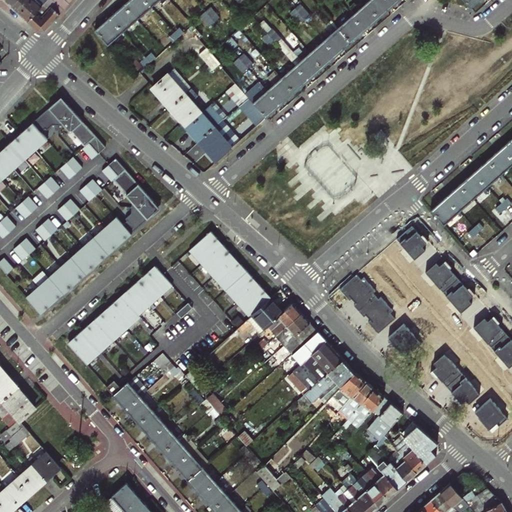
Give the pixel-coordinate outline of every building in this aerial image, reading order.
[(15,0),(11,6),(19,14),(31,0),(15,0)] [(31,0),(19,14),(27,21),(46,0),(31,0)] [(38,30),(45,30),(69,3),(65,0),(46,0),(27,21),(38,30)] [(136,18),(150,6),(144,0),(128,0),(123,4),(136,18)] [(379,16),(393,4),(389,0),(369,0),(366,2),(379,16)] [(365,29),(379,16),(366,2),(352,15),(365,29)] [(300,3),(295,7),(304,18),(309,13),(300,3)] [(122,30),(136,18),(123,4),(110,16),(122,30)] [(219,16),(210,6),(205,10),(214,21),(219,16)] [(304,18),(295,7),(289,12),(299,22),(304,18)] [(214,21),(205,10),(199,15),(209,26),(214,21)] [(351,42),(365,29),(352,15),(338,28),(351,42)] [(108,43),(122,30),(110,16),(95,29),(108,43)] [(272,27),(267,32),(276,42),(281,38),(272,27)] [(324,40),(336,54),(351,42),(338,28),(324,40)] [(172,41),(177,37),(173,32),(168,37),(172,41)] [(276,42),(267,32),(262,36),(271,47),(276,42)] [(322,67),(336,54),(324,40),(310,53),(322,67)] [(212,71),(219,65),(205,49),(198,55),(212,71)] [(149,61),(155,56),(151,52),(145,57),(149,61)] [(253,63),(243,52),(238,57),(248,67),(253,63)] [(308,79),(322,67),(310,53),(296,65),(308,79)] [(139,62),(143,66),(149,61),(145,57),(142,54),(139,57),(141,60),(139,62)] [(248,67),(238,57),(233,61),(242,72),(248,67)] [(294,92),(308,79),(296,65),(282,78),(294,92)] [(170,107),(185,94),(192,88),(174,68),(152,86),(170,107)] [(280,104),(294,92),(282,78),(268,90),(280,104)] [(265,117),(280,104),(268,90),(259,80),(245,94),(248,97),(265,117)] [(238,106),(248,97),(245,94),(235,83),(225,92),(238,106)] [(203,114),(201,112),(185,94),(170,107),(182,120),(190,114),(195,120),(203,114)] [(40,132),(42,132),(45,129),(47,130),(53,125),(66,126),(71,132),(72,132),(85,146),(83,148),(93,159),(106,147),(61,97),(32,123),(40,132)] [(258,124),(265,117),(248,97),(238,106),(256,126),(258,124)] [(182,120),(198,139),(222,119),(210,105),(201,112),(203,114),(195,120),(190,114),(182,120)] [(217,160),(240,140),(222,119),(198,139),(217,160)] [(32,123),(0,151),(0,182),(48,140),(42,132),(40,132),(32,123)] [(511,138),(502,147),(511,159),(511,138)] [(488,160),(500,173),(511,162),(511,159),(502,147),(488,160)] [(60,168),(70,179),(83,168),(73,157),(60,168)] [(127,221),(123,224),(123,226),(131,234),(160,208),(116,159),(102,170),(112,181),(114,179),(127,194),(126,195),(132,201),(132,214),(127,221)] [(486,186),(500,173),(488,160),(474,172),(486,186)] [(459,185),(471,199),(486,186),(474,172),(459,185)] [(38,188),(48,199),(61,187),(51,176),(38,188)] [(80,190),(90,201),(102,190),(93,179),(80,190)] [(457,211),(471,199),(459,185),(445,197),(457,211)] [(16,207),(26,218),(39,207),(29,196),(16,207)] [(443,224),(457,211),(445,197),(431,210),(443,224)] [(501,203),(505,208),(511,202),(507,198),(501,203)] [(58,210),(68,221),(80,210),(71,199),(58,210)] [(496,208),(500,213),(505,208),(501,203),(496,208)] [(443,224),(447,229),(462,216),(457,211),(443,224)] [(0,221),(0,233),(4,238),(17,226),(7,215),(0,221)] [(26,297),(42,314),(131,234),(123,226),(123,224),(117,217),(26,297)] [(36,229),(46,240),(58,229),(49,218),(36,229)] [(477,233),(483,227),(479,223),(473,228),(477,233)] [(467,233),(472,238),(477,233),(473,228),(467,233)] [(269,297),(270,296),(210,230),(188,249),(248,315),(269,297)] [(406,237),(401,242),(416,258),(425,250),(423,247),(428,242),(417,230),(408,238),(406,237)] [(14,249),(23,260),(36,249),(26,238),(14,249)] [(4,257),(0,261),(0,266),(7,275),(14,268),(4,257)] [(445,282),(454,273),(450,269),(451,267),(445,261),(440,266),(437,262),(426,272),(441,288),(446,283),(445,282)] [(67,342),(86,363),(140,316),(138,314),(172,284),(154,264),(67,342)] [(454,292),(463,283),(454,273),(445,282),(446,283),(441,288),(447,294),(452,289),(454,292)] [(359,311),(376,296),(373,293),(376,291),(364,277),(361,280),(356,274),(341,288),(348,296),(350,294),(356,302),(353,305),(359,311)] [(468,288),(463,283),(454,292),(452,289),(447,294),(462,311),(471,302),(468,299),(475,293),(469,287),(468,288)] [(378,299),(376,296),(359,311),(364,317),(367,314),(373,321),(371,322),(379,331),(394,318),(391,314),(394,311),(381,296),(378,299)] [(266,326),(267,325),(282,312),(269,297),(248,315),(245,318),(258,333),(266,326)] [(275,335),(276,335),(301,312),(292,303),(282,312),(267,325),(266,326),(275,335)] [(283,345),(285,344),(310,322),(301,312),(276,335),(275,335),(283,345)] [(493,337),(503,328),(493,316),(487,321),(484,318),(474,327),(488,343),(494,338),(493,337)] [(292,353),(306,340),(317,330),(310,322),(285,344),(283,345),(291,353),(292,353)] [(404,324),(389,336),(406,356),(420,343),(404,324)] [(501,347),(511,337),(503,328),(493,337),(494,338),(488,343),(495,350),(500,346),(501,347)] [(306,340),(315,349),(326,340),(317,330),(306,340)] [(511,337),(501,347),(500,346),(495,350),(509,367),(511,364),(511,337)] [(311,370),(319,363),(335,349),(326,340),(315,349),(311,353),(287,374),(296,383),(311,370)] [(305,392),(320,379),(343,358),(335,349),(319,363),(311,370),(296,383),(305,392)] [(454,374),(458,371),(444,354),(435,363),(437,366),(433,369),(443,380),(452,373),(454,374)] [(326,401),(332,395),(355,372),(343,358),(320,379),(305,392),(312,400),(313,401),(320,395),(326,401)] [(169,370),(174,365),(169,360),(164,364),(169,370)] [(169,370),(174,376),(179,371),(174,365),(169,370)] [(0,396),(2,400),(17,387),(0,366),(0,396)] [(197,388),(203,383),(188,367),(182,372),(188,378),(197,388)] [(459,383),(465,378),(458,371),(454,374),(452,373),(443,380),(453,391),(461,384),(459,383)] [(332,395),(343,405),(365,380),(355,372),(332,395)] [(479,394),(465,378),(459,383),(461,384),(453,391),(463,403),(467,400),(469,403),(479,394)] [(106,386),(113,394),(120,387),(113,379),(106,386)] [(343,405),(352,413),(374,388),(365,380),(343,405)] [(126,408),(140,396),(127,381),(120,387),(113,394),(126,408)] [(203,383),(197,388),(200,392),(205,397),(211,392),(212,391),(204,381),(203,383)] [(5,428),(11,434),(23,423),(20,420),(35,407),(17,387),(2,400),(0,401),(0,413),(10,424),(5,428)] [(189,393),(193,398),(199,394),(194,388),(189,393)] [(356,428),(372,409),(383,396),(374,388),(352,413),(342,425),(345,429),(350,423),(356,428)] [(214,408),(220,402),(211,392),(205,397),(213,407),(214,408)] [(306,405),(312,400),(305,392),(299,398),(306,405)] [(193,398),(199,404),(204,399),(199,394),(193,398)] [(126,408),(138,422),(152,410),(140,396),(126,408)] [(391,426),(392,424),(402,412),(383,396),(372,409),(391,426)] [(491,398),(476,410),(491,427),(506,415),(491,398)] [(221,416),(227,411),(220,402),(214,408),(220,415),(221,416)] [(138,422),(150,436),(164,424),(152,410),(138,422)] [(213,421),(218,427),(224,422),(219,416),(213,421)] [(218,427),(224,433),(229,428),(224,422),(218,427)] [(11,439),(15,443),(29,430),(23,423),(11,434),(8,436),(11,439)] [(163,451),(177,438),(164,424),(150,436),(163,451)] [(246,444),(252,439),(244,430),(238,435),(246,444)] [(175,465),(190,452),(197,446),(185,431),(177,438),(163,451),(175,465)] [(375,444),(378,448),(387,438),(383,434),(375,444)] [(416,472),(426,464),(414,451),(403,438),(394,447),(397,450),(416,472)] [(5,444),(9,448),(15,443),(11,439),(5,444)] [(439,452),(439,451),(428,439),(422,445),(433,457),(439,452)] [(397,488),(407,480),(390,462),(387,465),(377,453),(380,450),(378,448),(375,444),(367,453),(378,466),(397,488)] [(45,477),(59,465),(46,451),(42,445),(28,458),(33,463),(45,477)] [(238,449),(243,455),(248,450),(243,445),(238,449)] [(426,464),(433,457),(422,445),(414,451),(426,464)] [(197,446),(190,452),(175,465),(188,479),(202,466),(209,460),(197,446)] [(311,462),(315,457),(306,449),(301,454),(303,456),(311,462)] [(243,455),(248,461),(254,457),(248,450),(243,455)] [(407,480),(416,472),(397,450),(387,458),(390,462),(407,480)] [(312,466),(310,464),(303,456),(294,463),(304,474),(312,466)] [(312,466),(314,468),(322,460),(319,456),(310,464),(312,466)] [(276,479),(284,473),(271,458),(264,465),(276,479)] [(19,475),(32,489),(45,477),(33,463),(19,475)] [(280,483),(276,479),(264,465),(256,472),(267,484),(272,490),(280,483)] [(200,493),(215,480),(202,466),(188,479),(200,493)] [(388,497),(397,488),(378,466),(373,469),(371,467),(366,472),(388,497)] [(378,505),(388,497),(366,472),(357,480),(378,505)] [(280,483),(282,485),(289,479),(284,473),(276,479),(280,483)] [(18,501),(32,489),(19,475),(6,487),(18,501)] [(213,508),(227,495),(232,490),(220,476),(215,480),(200,493),(213,508)] [(367,511),(370,511),(378,505),(357,480),(355,479),(346,487),(347,489),(367,511)] [(261,490),(266,486),(260,480),(256,484),(261,490)] [(112,495),(124,509),(139,497),(126,483),(112,495)] [(464,511),(471,507),(464,500),(449,483),(440,491),(456,511),(457,511),(464,511)] [(266,495),(270,491),(266,486),(261,490),(266,495)] [(0,492),(0,507),(3,511),(6,511),(18,501),(6,487),(0,492)] [(351,511),(367,511),(347,489),(343,492),(339,487),(334,491),(338,496),(351,511)] [(471,507),(474,511),(480,511),(501,500),(488,487),(464,500),(471,507)] [(454,511),(456,511),(440,491),(431,500),(441,511),(454,511)] [(216,511),(236,511),(240,509),(227,495),(213,508),(216,511)] [(336,511),(351,511),(338,496),(329,504),(336,511)] [(127,511),(149,511),(151,511),(139,497),(124,509),(127,511)] [(441,511),(431,500),(421,508),(424,511),(441,511)] [(506,511),(507,511),(501,500),(480,511),(506,511)]
